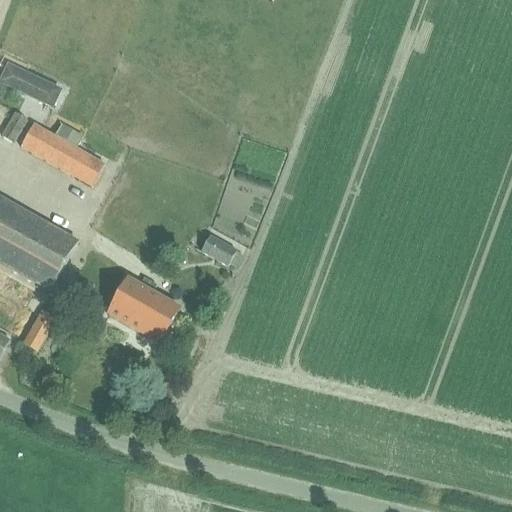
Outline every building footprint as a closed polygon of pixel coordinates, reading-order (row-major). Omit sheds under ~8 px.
[(8,62),(1,79),(52,105),(60,89),(8,62)] [(3,137),(2,139),(15,146),(28,123),(25,121),(15,116),(3,137)] [(33,127),(20,150),(31,156),(44,133),(33,127)] [(253,163),(259,134),(235,128),(228,157),(253,163)] [(61,129),(55,140),(76,151),(82,141),(61,129)] [(55,140),(44,133),(31,156),(69,177),(82,155),(76,151),(55,140)] [(82,155),(69,177),(92,190),(105,168),(82,155)] [(0,261),(52,290),(78,243),(0,199),(0,261)] [(211,239),(202,254),(228,269),(237,253),(211,239)] [(160,343),(180,307),(128,278),(109,314),(160,343)] [(23,343),(37,351),(57,318),(43,309),(23,343)] [(0,356),(10,338),(0,332),(0,356)]
